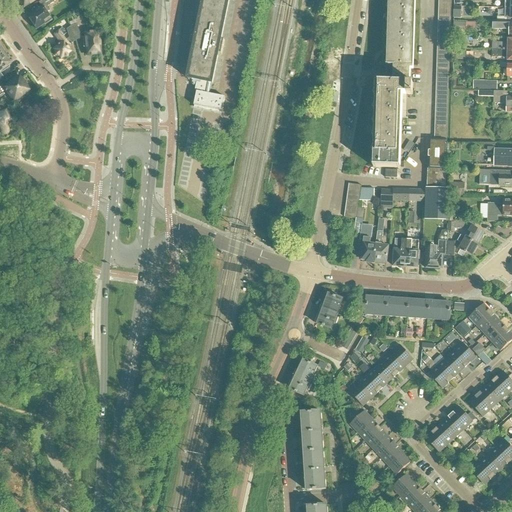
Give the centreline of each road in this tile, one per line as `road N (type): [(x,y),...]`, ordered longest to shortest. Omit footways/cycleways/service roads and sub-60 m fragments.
road 1 (residential): [(359,0),(311,272)]
road 2 (track): [(167,511),(221,261),(218,242)]
road 3 (primary): [(108,239),(96,511)]
road 4 (track): [(304,0),(256,242)]
road 5 (track): [(271,0),(220,232)]
road 6 (tertiary): [(311,272),(451,288),(465,287),(498,261)]
road 7 (residential): [(51,182),(61,106),(0,13)]
road 8 (primary): [(151,168),(158,0)]
road 9 (primary): [(107,511),(129,354)]
road 10 (primary): [(139,0),(116,145)]
road 11 (residential): [(426,421),(413,438),(479,511)]
